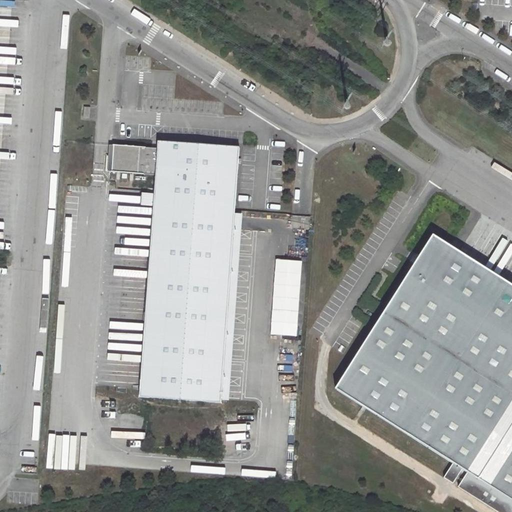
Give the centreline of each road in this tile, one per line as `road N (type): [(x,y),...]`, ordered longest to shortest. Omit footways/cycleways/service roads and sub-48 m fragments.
road 1 (unknown): [(272,234),(267,373),(277,405),(265,466),(109,462),(82,450),(75,430),(84,288),(93,268),(115,38),(126,17)]
road 2 (unknown): [(53,0),(10,463),(0,490)]
road 3 (unclassified): [(99,0),(300,127),(328,131),(359,126),(405,81),(406,34),(389,0)]
